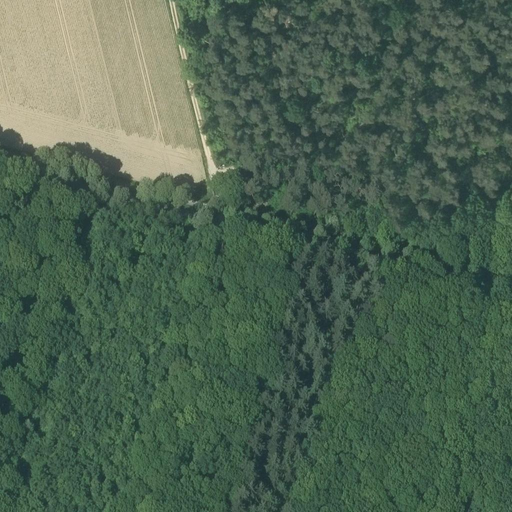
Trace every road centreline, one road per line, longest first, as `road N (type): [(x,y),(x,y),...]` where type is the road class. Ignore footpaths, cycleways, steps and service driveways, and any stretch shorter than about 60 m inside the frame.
road 1 (tertiary): [(511,301),(0,167)]
road 2 (track): [(511,192),(438,211),(394,0)]
road 3 (track): [(172,0),(225,212)]
road 4 (track): [(438,211),(225,212)]
